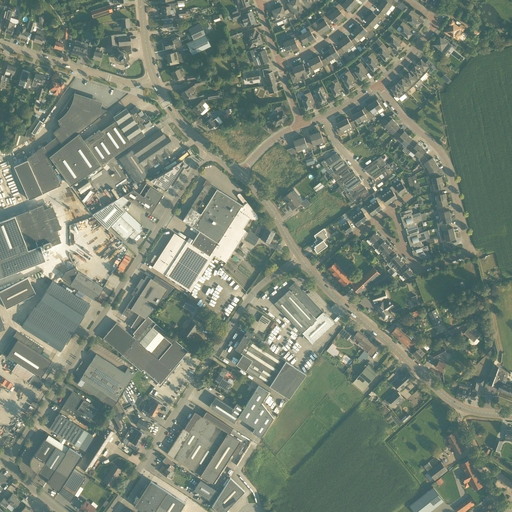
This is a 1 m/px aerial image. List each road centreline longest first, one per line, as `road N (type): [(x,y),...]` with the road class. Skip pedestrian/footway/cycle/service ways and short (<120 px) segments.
road 1 (unclassified): [(7,456),(208,151)]
road 2 (unclassified): [(104,511),(247,299),(300,257)]
road 3 (residential): [(377,84),(446,162),(468,254),(420,272),(403,250)]
road 4 (tertiary): [(463,408),(338,302),(300,257)]
road 5 (unknown): [(0,211),(45,195),(65,238),(54,257),(0,280)]
road 6 (unclassified): [(154,80),(131,85),(0,45)]
road 7 (residential): [(377,84),(437,21),(406,0)]
road 8 (unknown): [(468,254),(481,257),(499,361)]
